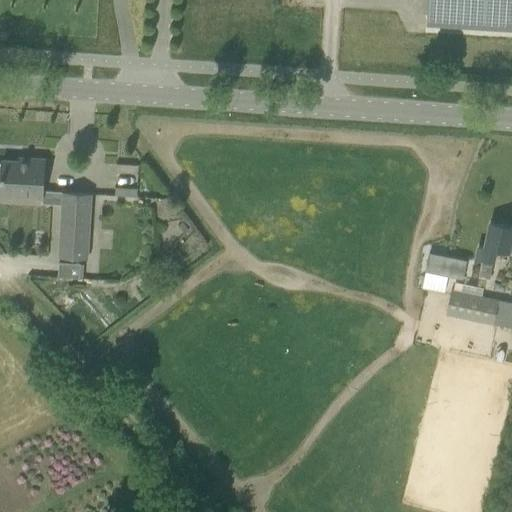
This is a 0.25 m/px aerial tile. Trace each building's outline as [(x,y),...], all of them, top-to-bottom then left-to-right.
[(0,194),(42,197),(44,160),(26,159),(26,163),(1,161),(1,164),(0,163),(0,194)] [(114,184),(137,184),(136,165),(114,166),(114,184)] [(115,187),(114,195),(136,197),(137,189),(115,187)] [(58,257),(86,259),(90,194),(62,192),(58,257)] [(478,277),(489,279),(495,250),(508,253),(508,251),(511,252),(511,227),(489,222),(484,247),(478,246),(475,259),(481,260),(478,277)] [(435,254),(431,273),(443,276),(468,281),(472,262),(448,257),(435,254)] [(446,315),(511,328),(511,303),(497,300),(497,301),(450,291),(446,315)]
